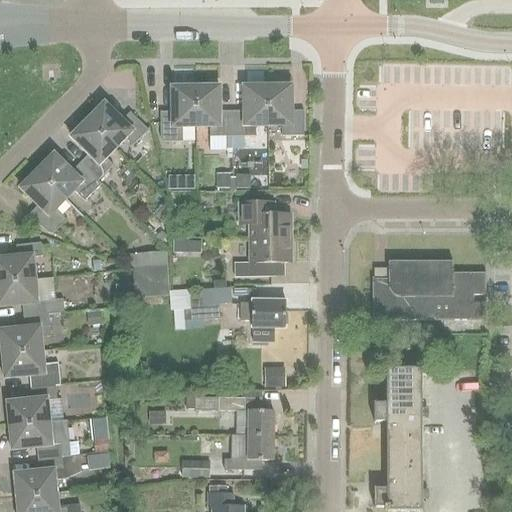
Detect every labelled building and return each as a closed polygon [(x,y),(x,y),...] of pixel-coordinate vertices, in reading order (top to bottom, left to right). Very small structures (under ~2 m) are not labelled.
[(268,89),(269,128),(282,128),(282,138),(304,138),(304,113),(292,113),(292,87),(290,87),(291,89),(268,89)] [(183,129),(197,129),(196,90),(174,90),(174,88),(173,88),(173,114),(161,114),(161,140),(163,144),(183,144),(183,129)] [(196,90),(197,129),(210,128),(210,139),(233,138),(232,113),(220,113),(220,88),(219,88),(219,89),(196,90)] [(269,128),(268,89),(246,89),(246,88),(245,88),(245,113),(232,113),(233,138),(246,138),(246,128),(269,128)] [(88,122),(116,150),(126,140),(133,147),(149,132),(131,114),(122,122),(104,104),(103,105),(104,106),(88,122)] [(80,165),(98,182),(114,167),(107,160),(116,150),(88,122),(73,138),(72,137),(71,138),(89,156),(80,165)] [(85,202),(92,196),(102,186),(98,182),(80,165),(71,173),(53,155),(52,156),(54,157),(38,173),(66,201),(74,192),(85,202)] [(66,201),(38,173),(22,189),(21,188),(20,189),(38,207),(29,216),(48,234),(52,235),(67,221),(56,210),(66,201)] [(230,190),(230,175),(216,175),(217,190),(230,190)] [(250,177),(236,177),(236,190),(250,190),(250,177)] [(250,241),(291,241),(291,217),(265,217),(265,206),(269,206),(269,205),(239,206),(239,227),(250,227),(250,241)] [(162,233),(155,239),(161,246),(168,239),(162,233)] [(291,241),(250,241),(250,265),(234,265),(235,280),(271,279),(271,278),(270,278),(270,279),(265,279),(265,265),(291,265),(291,241)] [(173,242),(173,254),(183,254),(183,242),(173,242)] [(0,284),(35,281),(33,259),(43,258),(41,244),(16,247),(17,259),(0,260),(0,284)] [(133,289),(169,286),(167,254),(123,257),(124,268),(132,268),(133,289)] [(101,272),(101,261),(92,262),(93,272),(101,272)] [(486,274),(485,274),(453,275),(453,263),(389,263),(389,279),(371,279),(372,321),(486,321),(486,274)] [(0,307),(22,306),(23,318),(48,316),(64,314),(63,300),(37,303),(35,281),(0,284),(0,307)] [(231,293),(189,295),(190,311),(184,311),(184,323),(220,321),(219,306),(232,306),(231,293)] [(286,331),(286,304),(252,303),(252,306),(240,305),(240,323),(252,323),(252,330),(286,331)] [(101,326),(100,313),(86,314),(88,327),(101,326)] [(48,316),(23,318),(24,331),(0,332),(0,333),(1,334),(3,356),(42,352),(40,339),(50,338),(48,316)] [(29,376),(30,389),(55,387),(60,387),(58,364),(43,366),(42,352),(3,356),(5,377),(3,377),(3,379),(29,376)] [(264,370),(265,389),(283,389),(283,370),(264,370)] [(373,403),(373,423),(386,423),(386,427),(386,431),(387,457),(404,456),(422,456),(422,453),(421,372),(421,370),(414,370),(403,370),(386,370),(386,403),(373,403)] [(8,405),(10,428),(49,424),(47,402),(57,401),(55,387),(30,389),(31,402),(6,404),(6,406),(8,405)] [(194,399),(194,413),(234,413),(241,414),(244,414),(244,400),(194,399)] [(235,429),(235,436),(273,437),(273,413),(247,412),(247,430),(235,429)] [(165,413),(149,413),(149,426),(166,426),(165,413)] [(92,442),(93,442),(107,441),(108,441),(106,420),(91,421),(92,442)] [(36,449),(37,461),(70,458),(69,443),(67,443),(65,424),(67,423),(67,422),(49,424),(10,428),(12,450),(10,450),(10,451),(36,449)] [(224,461),(223,471),(244,472),(244,461),(272,462),(273,437),(235,436),(232,436),(231,461),(224,461)] [(374,490),(374,509),(385,509),(385,511),(387,511),(422,511),(423,502),(423,490),(422,456),(404,456),(387,457),(387,483),(387,490),(374,490)] [(17,499),(56,495),(54,482),(65,481),(81,473),(79,457),(70,458),(37,461),(38,473),(13,476),(13,477),(14,477),(17,499)] [(182,462),(182,480),(209,480),(209,462),(182,462)] [(209,488),(209,496),(208,496),(207,510),(212,510),(212,511),(242,511),(243,509),(233,509),(233,496),(227,496),(227,488),(209,488)] [(79,511),(79,507),(67,508),(57,509),(56,495),(17,499),(17,511),(79,511)]
